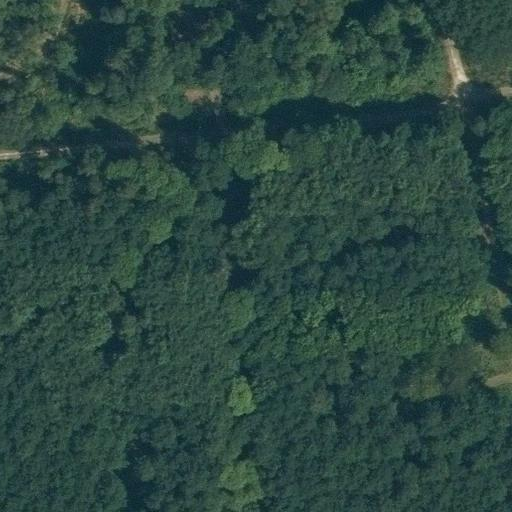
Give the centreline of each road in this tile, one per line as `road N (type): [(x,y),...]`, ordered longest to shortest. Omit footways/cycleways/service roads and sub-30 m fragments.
road 1 (track): [(235,511),(237,132),(470,107),(511,95)]
road 2 (track): [(0,154),(237,132)]
